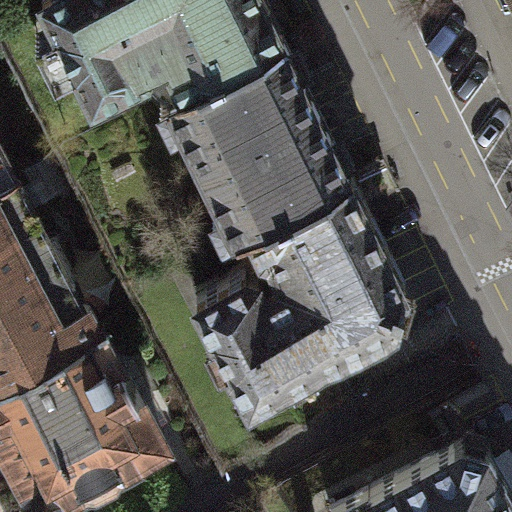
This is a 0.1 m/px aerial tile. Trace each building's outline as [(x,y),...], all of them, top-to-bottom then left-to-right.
[(48,0),(57,16),(34,28),(52,67),(76,57),(92,91),(148,65),(169,87),(283,32),(267,0),(48,0)] [(283,32),(169,87),(159,92),(172,118),(183,113),(223,199),(215,202),(227,228),(249,218),(349,166),(283,32)] [(0,176),(16,168),(0,137),(0,176)] [(244,258),(194,281),(248,389),(397,312),(407,280),(349,166),(249,218),(261,243),(269,243),(284,269),(267,279),(259,261),(244,258)] [(16,168),(0,176),(0,375),(99,324),(16,168)] [(159,435),(99,324),(0,375),(0,425),(28,477),(24,492),(44,502),(58,495),(61,485),(159,435)] [(511,511),(511,482),(490,442),(457,434),(331,503),(336,511),(511,511)]
